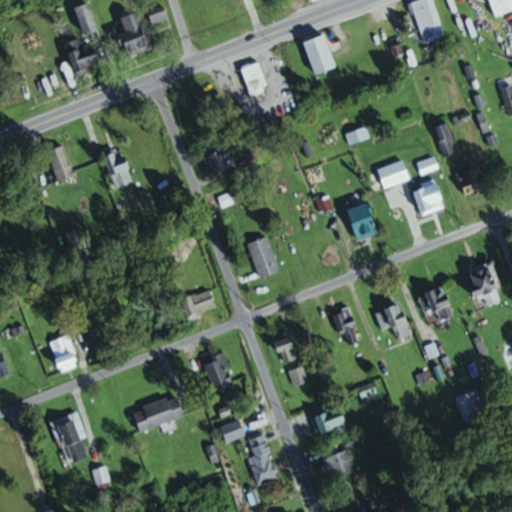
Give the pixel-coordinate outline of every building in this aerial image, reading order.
[(410,0),(423,44),(445,38),(433,0),(410,0)] [(511,11),(511,0),(488,0),(494,17),(511,11)] [(98,29),(89,3),(75,8),(83,34),(98,29)] [(153,24),(167,20),(164,7),(149,12),(153,24)] [(121,19),(126,31),(118,34),(128,58),(151,49),(136,13),(121,19)] [(303,43),(315,75),(336,68),(325,35),(303,43)] [(101,67),(94,48),(85,51),(80,39),(66,44),(77,76),(101,67)] [(268,89),(260,62),(241,68),(250,95),(268,89)] [(511,85),(501,88),(509,117),(511,115),(511,85)] [(442,157),(455,154),(448,124),(435,127),(442,157)] [(58,182),(75,176),(63,146),(47,152),(58,182)] [(133,182),(121,147),(103,154),(115,189),(133,182)] [(225,162),(233,159),(229,147),(202,158),(210,176),(227,169),(225,162)] [(422,175),(439,168),(434,157),(417,164),(422,175)] [(410,179),(403,160),(378,170),(385,189),(410,179)] [(458,171),(465,195),(486,190),(480,167),(467,170),(467,169),(458,171)] [(421,185),(422,189),(413,192),(422,217),(445,209),(436,180),(421,185)] [(216,191),(222,208),(239,202),(233,185),(216,191)] [(347,210),(358,241),(378,234),(367,203),(347,210)] [(88,246),(81,228),(65,235),(72,253),(88,246)] [(280,272),(267,237),(247,245),(260,280),(280,272)] [(163,247),(169,270),(183,267),(176,243),(163,247)] [(468,270),(477,297),(484,295),(488,305),(499,301),(495,290),(501,288),(492,262),(468,270)] [(439,321),(453,317),(445,288),(419,295),(425,316),(437,313),(439,321)] [(186,317),(216,308),(211,291),(181,299),(186,317)] [(375,313),(382,331),(392,327),(396,339),(411,334),(400,304),(375,313)] [(346,346),(359,340),(354,329),(357,328),(349,307),(333,313),(346,346)] [(50,342),(61,373),(79,366),(68,336),(50,342)] [(282,363),(297,359),(291,337),(276,342),(282,363)] [(0,377),(9,374),(0,347),(0,377)] [(206,358),(213,396),(233,392),(226,354),(206,358)] [(290,371),(295,387),(309,383),(304,367),(290,371)] [(379,399),(373,383),(358,389),(364,405),(379,399)] [(464,426),(488,418),(478,389),(454,398),(464,426)] [(133,410),(140,431),(184,417),(178,396),(133,410)] [(315,434),(346,425),(342,409),(311,418),(315,434)] [(50,422),(65,465),(91,456),(76,413),(50,422)] [(227,443),(245,436),(239,422),(222,429),(227,443)] [(261,484),(279,478),(264,434),(246,440),(261,484)] [(356,471),(347,450),(324,460),(334,481),(356,471)] [(92,470),(98,491),(111,487),(106,467),(92,470)] [(344,511),(376,511),(372,495),(342,503),(344,511)]
